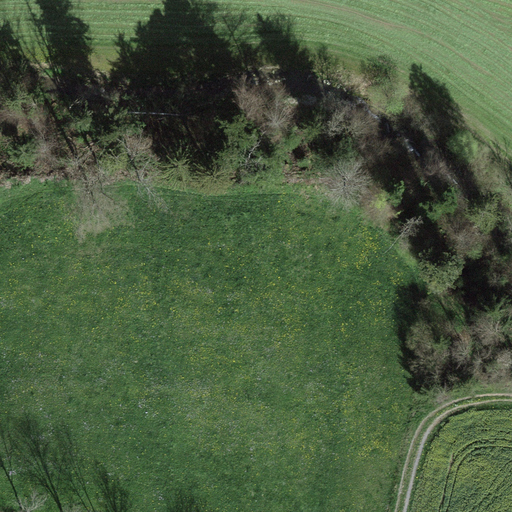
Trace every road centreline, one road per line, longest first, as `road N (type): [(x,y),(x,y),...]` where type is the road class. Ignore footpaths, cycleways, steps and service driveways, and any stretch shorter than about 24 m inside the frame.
road 1 (track): [(511,170),(427,98),(336,50),(288,43),(0,51)]
road 2 (track): [(511,396),(456,404),(429,420),(399,511)]
